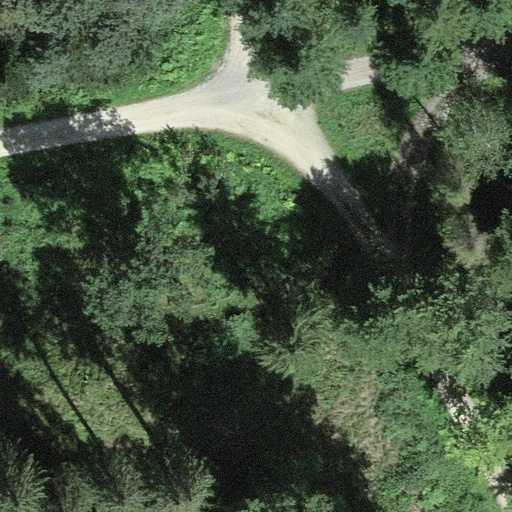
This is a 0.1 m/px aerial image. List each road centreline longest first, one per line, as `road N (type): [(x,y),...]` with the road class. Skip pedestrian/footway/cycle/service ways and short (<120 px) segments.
road 1 (track): [(0,141),(511,41)]
road 2 (track): [(291,87),(511,491)]
